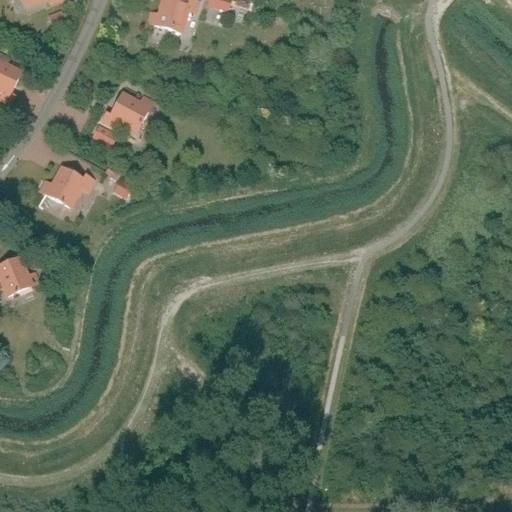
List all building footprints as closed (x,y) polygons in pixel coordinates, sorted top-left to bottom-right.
[(193,14),(197,2),(190,0),(188,5),(172,0),(163,0),(158,17),(152,15),(149,25),(180,35),(187,13),(193,14)] [(227,12),(230,2),(230,1),(231,0),(230,0),(209,0),(208,6),(227,12)] [(236,0),(234,11),(251,13),(253,2),(236,0)] [(67,26),(60,12),(47,17),(53,32),(67,26)] [(0,98),(0,99),(11,105),(14,99),(10,96),(21,74),(6,67),(10,59),(0,53),(0,92),(2,94),(0,98)] [(139,105),(122,96),(110,118),(106,115),(102,122),(119,131),(122,125),(137,133),(152,104),(143,99),(139,105)] [(111,134),(98,127),(91,140),(104,147),(111,134)] [(86,192),(92,181),(86,177),(83,182),(61,170),(52,187),(46,184),(40,193),(69,209),(81,189),(86,192)] [(118,181),(112,193),(126,200),(132,188),(118,181)] [(0,280),(7,298),(38,285),(34,275),(27,278),(19,259),(0,267),(0,280)]
